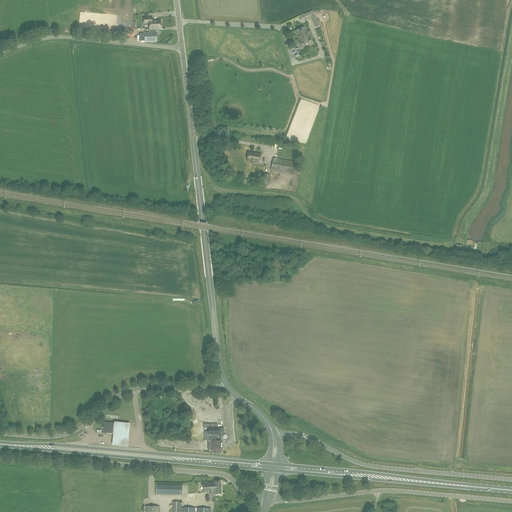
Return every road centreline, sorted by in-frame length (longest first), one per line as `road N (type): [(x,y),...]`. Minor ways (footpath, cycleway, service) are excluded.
road 1 (tertiary): [(226,385),(183,49)]
road 2 (unclassified): [(267,499),(226,475),(0,453)]
road 3 (unknown): [(196,164),(216,186),(292,196),(320,221),(442,242)]
road 4 (unclassified): [(511,501),(385,490),(267,499)]
road 5 (unclassified): [(511,480),(371,466),(305,436),(274,434)]
road 6 (unclassified): [(226,385),(141,387),(68,433),(0,433)]
road 7 (primary): [(511,490),(273,467)]
road 8 (unclassified): [(183,49),(58,38),(0,53)]
road 9 (primary): [(15,445),(190,460)]
road 10 (primary): [(190,460),(15,445)]
